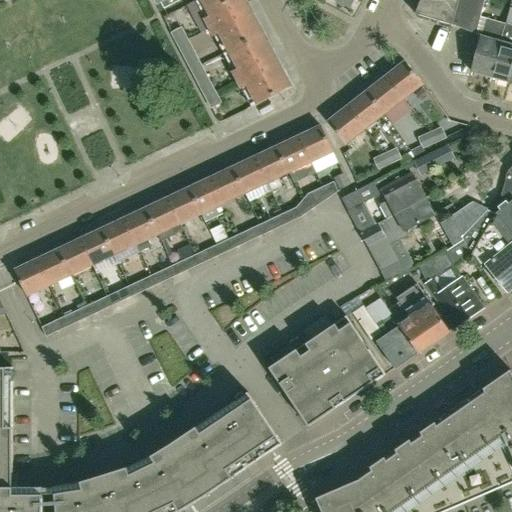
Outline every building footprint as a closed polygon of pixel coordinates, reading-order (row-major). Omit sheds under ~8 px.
[(153,0),(157,5),(161,3),(164,9),(180,0),(153,0)] [(205,18),(209,27),(249,6),(247,7),(243,0),(201,0),(210,16),(205,18)] [(459,0),(420,0),(415,13),(452,24),(459,0)] [(484,0),(459,0),(452,24),(474,33),(480,16),(484,0)] [(250,7),(249,6),(209,27),(214,36),(220,33),(229,50),(263,32),(256,18),(255,17),(253,18),(248,8),(250,7)] [(472,71),(491,76),(506,24),(486,18),(481,36),(471,71),(472,71)] [(491,76),(509,81),(511,72),(511,25),(506,24),(491,76)] [(221,102),(181,28),(172,33),(211,107),(221,102)] [(271,47),(263,32),(229,50),(238,68),(233,70),(238,79),(277,59),(277,58),(275,59),(269,49),(271,48),(271,47)] [(248,85),(257,103),(291,86),(283,71),(283,70),(283,69),(281,70),(275,60),(277,59),(238,79),(242,88),(248,85)] [(386,76),(403,98),(422,83),(405,61),(386,76)] [(367,91),(384,113),(403,98),(386,76),(367,91)] [(384,113),(367,91),(348,106),(365,128),(384,113)] [(365,128),(348,106),(329,121),(346,143),(365,128)] [(333,151),(329,144),(321,125),(299,136),(311,161),(333,151)] [(446,138),(446,137),(441,127),(430,132),(436,142),(446,138)] [(436,142),(430,132),(418,137),(423,148),(436,142)] [(277,146),(289,172),(311,161),(299,136),(277,146)] [(255,156),(267,182),(289,172),(277,146),(255,156)] [(384,153),(390,165),(402,159),(396,148),(384,153)] [(390,165),(384,153),(373,159),(378,170),(390,165)] [(233,167),(245,193),(267,182),(255,156),(233,167)] [(211,177),(223,203),(245,193),(233,167),(211,177)] [(511,175),(508,171),(496,214),(511,232),(511,175)] [(387,219),(426,198),(413,173),(383,189),(389,200),(379,206),(387,219)] [(223,203),(211,177),(189,187),(201,213),(206,223),(228,213),(223,203)] [(323,187),(328,198),(338,192),(334,182),(323,187)] [(380,194),(377,188),(374,182),(342,198),(348,210),(380,194)] [(167,198),(179,224),(201,213),(189,187),(167,198)] [(302,200),(308,212),(328,198),(323,187),(308,194),(302,200)] [(167,198),(145,208),(157,234),(161,241),(183,231),(179,224),(167,198)] [(387,219),(361,233),(382,271),(401,261),(392,245),(409,236),(406,230),(409,229),(412,230),(417,228),(417,225),(435,214),(426,198),(387,219)] [(282,214),(287,224),(301,217),(308,212),(302,200),(296,208),(282,214)] [(462,218),(472,212),(465,200),(455,205),(462,218)] [(157,234),(145,208),(123,218),(139,253),(153,246),(149,238),(157,234)] [(260,224),(265,234),(287,224),(282,214),(260,224)] [(487,266),(508,291),(511,287),(511,232),(496,214),(488,227),(473,255),(483,269),(487,266)] [(139,253),(123,218),(101,229),(113,254),(117,263),(139,253)] [(238,235),(243,244),(265,234),(260,224),(238,235)] [(79,239),(91,265),(92,264),(113,254),(101,229),(79,239)] [(216,245),(221,255),(243,244),(238,235),(216,245)] [(58,249),(69,275),(91,265),(79,239),(58,249)] [(466,240),(463,241),(422,264),(413,269),(421,284),(473,254),(466,240)] [(175,260),(187,254),(180,241),(168,247),(175,260)] [(194,255),(199,265),(221,255),(216,245),(194,255)] [(36,260),(47,285),(69,275),(58,249),(36,260)] [(172,266),(177,275),(199,265),(194,255),(172,266)] [(36,260),(14,270),(26,295),(47,285),(36,260)] [(150,276),(155,286),(177,275),(172,266),(150,276)] [(128,286),(133,296),(155,286),(150,276),(128,286)] [(457,326),(484,307),(463,277),(444,291),(434,277),(427,283),(457,326)] [(389,308),(392,313),(419,353),(451,331),(418,283),(396,297),(399,301),(389,308)] [(106,297),(111,306),(133,296),(128,286),(106,297)] [(84,307),(89,317),(111,306),(106,297),(84,307)] [(63,317),(67,327),(89,317),(84,307),(63,317)] [(338,308),(331,313),(335,319),(342,314),(338,308)] [(419,353),(392,313),(382,320),(390,331),(376,340),(396,368),(419,353)] [(310,341),(270,368),(269,368),(309,427),(386,375),(346,316),(332,326),(325,315),(303,330),(310,341)] [(63,317),(42,327),(46,337),(67,327),(63,317)] [(13,368),(0,367),(0,511),(43,511),(43,488),(13,487),(13,368)] [(445,511),(511,483),(511,372),(511,370),(358,476),(359,480),(316,498),(322,511),(445,511)] [(54,487),(55,494),(56,511),(179,511),(181,511),(207,495),(283,444),(248,393),(172,444),(151,457),(128,468),(81,482),(54,487)] [(486,502),(486,511),(504,511),(504,501),(486,502)]
